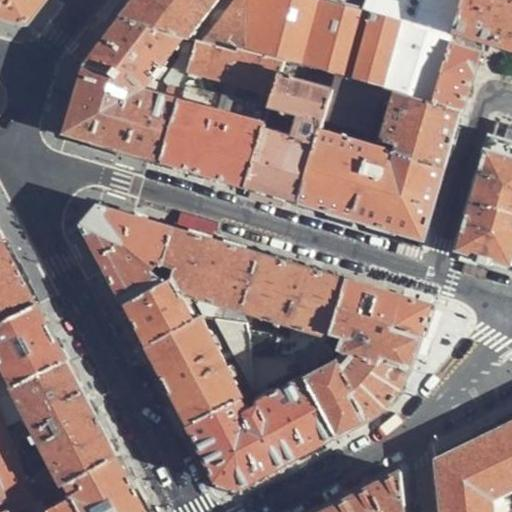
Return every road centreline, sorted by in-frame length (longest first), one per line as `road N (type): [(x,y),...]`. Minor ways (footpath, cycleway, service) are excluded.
road 1 (residential): [(18,133),(50,163),(436,273)]
road 2 (residential): [(191,511),(3,143)]
road 3 (residential): [(511,99),(490,101),(479,116),(436,273)]
road 4 (residential): [(416,426),(263,511)]
road 5 (residential): [(416,426),(511,351)]
